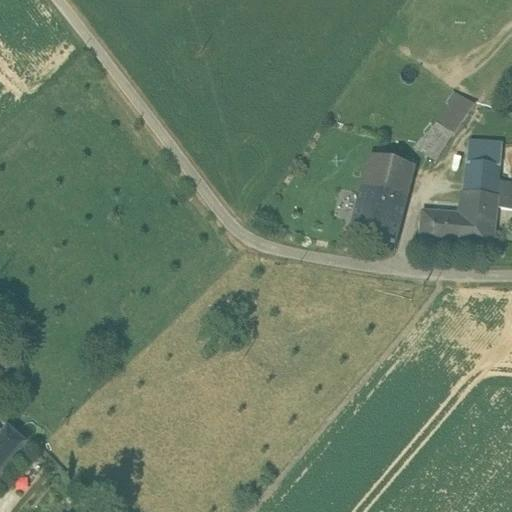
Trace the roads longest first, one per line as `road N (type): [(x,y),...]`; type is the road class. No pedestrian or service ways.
road 1 (track): [(511,280),(400,272),(249,244),(58,0)]
road 2 (track): [(245,511),(445,275)]
